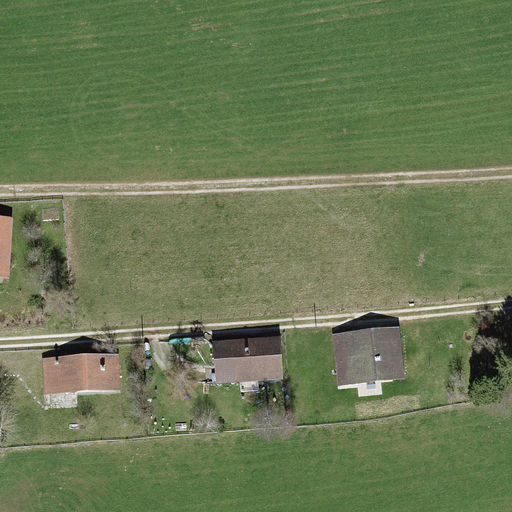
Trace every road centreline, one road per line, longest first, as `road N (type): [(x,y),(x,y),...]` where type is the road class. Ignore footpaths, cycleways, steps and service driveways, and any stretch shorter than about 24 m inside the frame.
road 1 (track): [(0,343),(511,305)]
road 2 (track): [(0,195),(511,173)]
